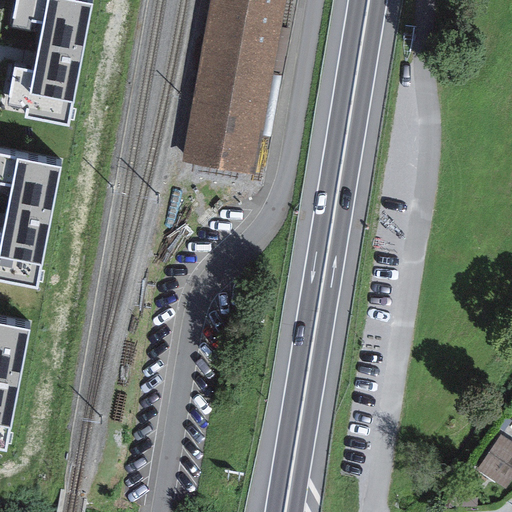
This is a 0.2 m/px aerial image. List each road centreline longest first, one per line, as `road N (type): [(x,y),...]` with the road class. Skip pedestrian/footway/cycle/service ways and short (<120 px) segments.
road 1 (trunk): [(358,0),(274,511)]
road 2 (trunk): [(295,511),(378,0)]
road 3 (residential): [(374,511),(426,171)]
